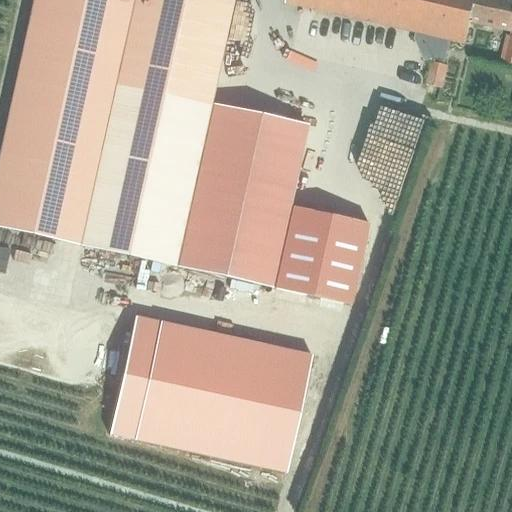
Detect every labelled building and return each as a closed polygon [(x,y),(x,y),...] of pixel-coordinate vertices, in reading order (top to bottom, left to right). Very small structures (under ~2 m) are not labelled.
[(134,0),(33,0),(0,153),(0,226),(81,244),(134,0)] [(232,0),(134,0),(81,244),(272,286),(307,129),(209,107),(232,0)] [(511,0),(288,0),(288,3),(467,44),(472,22),(511,30),(511,34),(511,38),(511,37),(511,0)] [(505,46),(501,63),(511,65),(511,37),(511,38),(509,47),(505,46)] [(449,67),(445,66),(433,63),(427,85),(443,89),(449,67)] [(286,474),(312,356),(135,318),(109,436),(286,474)]
